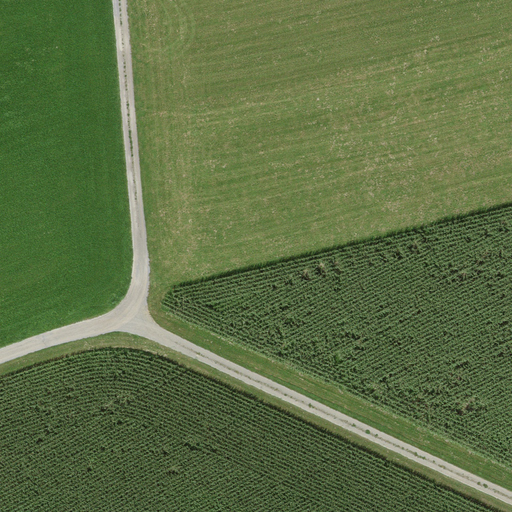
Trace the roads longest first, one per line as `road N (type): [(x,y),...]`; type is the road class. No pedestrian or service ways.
road 1 (track): [(0,358),(131,315),(170,344),(511,499)]
road 2 (track): [(131,315),(137,228),(121,0)]
